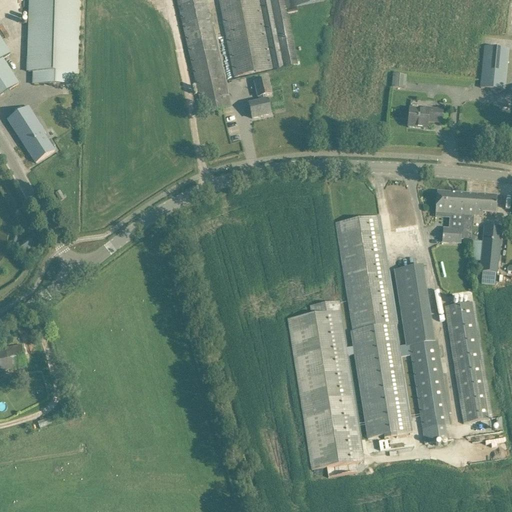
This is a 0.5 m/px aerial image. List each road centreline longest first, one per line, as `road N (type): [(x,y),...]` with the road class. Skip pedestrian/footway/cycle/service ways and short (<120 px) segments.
road 1 (tertiary): [(511,179),(337,166),(248,174),(152,217),(75,274)]
road 2 (track): [(170,207),(256,511)]
road 3 (unclassified): [(75,274),(0,146)]
